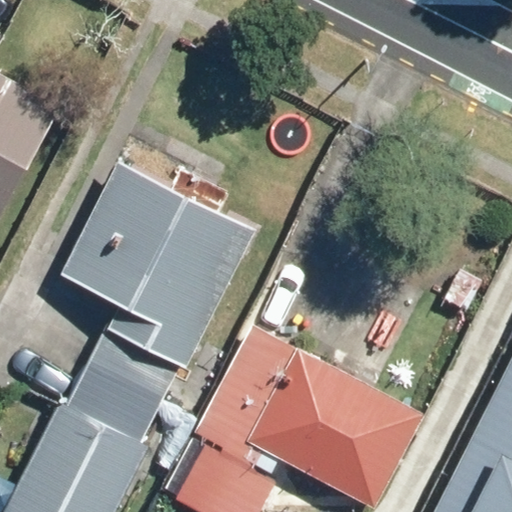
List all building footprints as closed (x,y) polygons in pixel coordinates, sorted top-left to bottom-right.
[(0,66),(0,218),(2,219),(66,103),(0,66)] [(206,351),(271,215),(132,149),(67,284),(206,351)] [(312,343),(264,435),(385,499),(434,407),(312,343)] [(511,511),(511,382),(448,511),(511,511)] [(116,511),(147,442),(70,408),(23,511),(116,511)]
